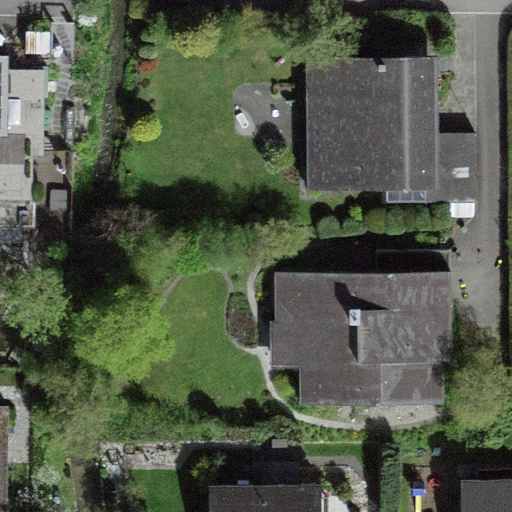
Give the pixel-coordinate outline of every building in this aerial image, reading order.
[(431,47),(312,49),(314,170),(433,168),(431,47)] [(0,63),(0,134),(41,135),(41,64),(0,63)] [(440,406),(439,334),(453,334),(452,257),(268,259),(268,337),(308,337),(309,408),(440,406)] [(212,476),(212,511),(311,511),(311,473),(212,476)] [(511,511),(511,486),(454,486),(454,511),(511,511)]
